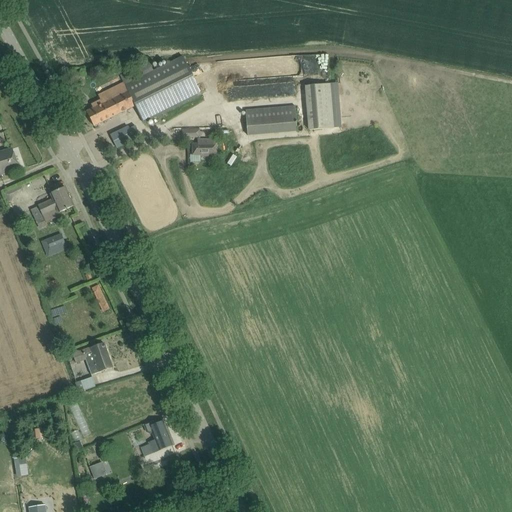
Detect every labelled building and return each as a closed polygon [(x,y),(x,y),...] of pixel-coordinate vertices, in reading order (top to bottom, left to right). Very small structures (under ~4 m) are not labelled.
[(101,101),(95,103),(97,107),(87,112),(94,127),(135,106),(143,123),(152,119),(201,95),(183,57),(154,72),(149,62),(95,89),(101,101)] [(306,83),(308,98),(310,127),(335,126),(331,82),(306,83)] [(245,111),(248,136),(297,132),(295,107),(245,111)] [(111,137),(117,148),(141,136),(136,127),(120,135),(119,133),(111,137)] [(192,130),(192,138),(200,138),(200,130),(192,130)] [(199,144),(193,145),(193,156),(200,155),(200,157),(209,155),(217,155),(217,143),(215,143),(215,140),(199,140),(199,144)] [(0,175),(19,169),(12,149),(0,152),(0,175)] [(53,200),(31,210),(37,225),(45,221),(43,217),(57,210),(60,213),(74,206),(66,188),(50,195),(53,200)] [(61,234),(42,242),(48,257),(68,250),(61,234)] [(56,281),(49,284),(52,293),(59,290),(56,281)] [(103,312),(110,309),(99,284),(92,287),(103,312)] [(73,355),(76,364),(87,360),(89,364),(96,361),(97,363),(102,361),(109,359),(104,344),(73,355)] [(109,359),(102,361),(97,363),(96,362),(89,364),(93,375),(113,368),(109,359)] [(76,384),(79,394),(97,388),(93,378),(76,384)] [(83,437),(91,434),(75,400),(68,403),(83,437)] [(150,444),(145,446),(142,447),(145,457),(173,446),(163,421),(154,425),(153,422),(145,426),(147,432),(150,433),(153,432),(156,439),(149,442),(150,444)] [(35,429),(36,440),(45,439),(44,428),(35,429)] [(72,432),(74,441),(81,439),(78,430),(72,432)] [(90,467),(95,480),(101,477),(96,465),(90,467)]
